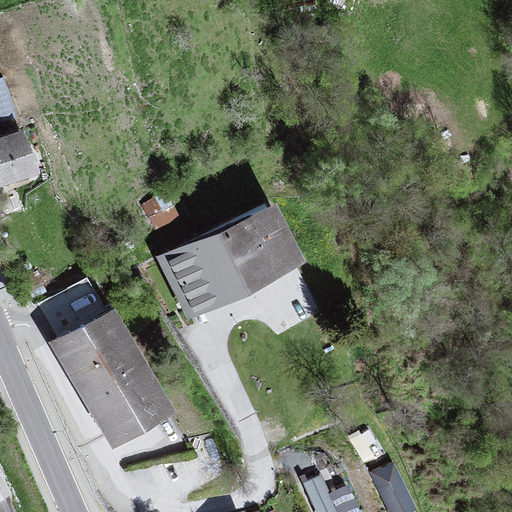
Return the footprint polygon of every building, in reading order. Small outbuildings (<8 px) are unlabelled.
[(2,127),(0,127),(0,178),(19,171),(2,127)] [(241,198),(139,256),(174,316),(276,258),(241,198)] [(80,305),(23,338),(83,441),(140,409),(80,305)] [(358,428),(340,438),(356,466),(374,456),(358,428)] [(400,511),(382,482),(371,489),(385,511),(400,511)]
